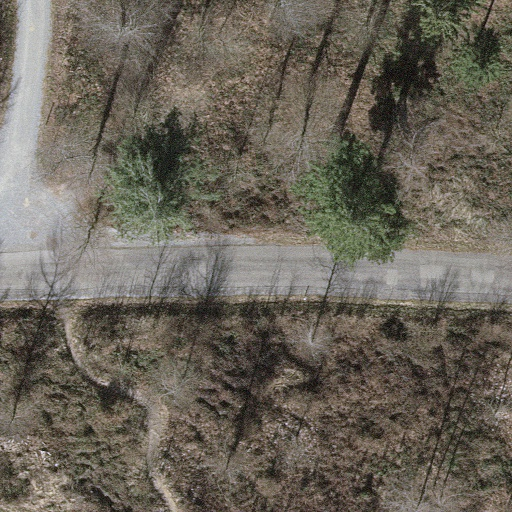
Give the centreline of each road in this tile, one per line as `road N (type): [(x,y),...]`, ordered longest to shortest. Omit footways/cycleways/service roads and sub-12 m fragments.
road 1 (unclassified): [(0,277),(385,276),(511,285)]
road 2 (track): [(49,275),(13,198),(31,0)]
